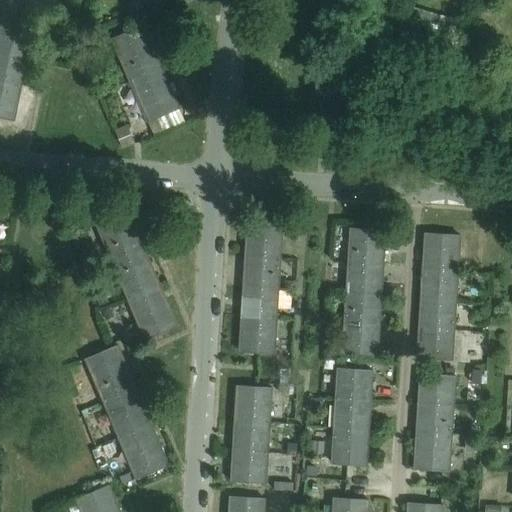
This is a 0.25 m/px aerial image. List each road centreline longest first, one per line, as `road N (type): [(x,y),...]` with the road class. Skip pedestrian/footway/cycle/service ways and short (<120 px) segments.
road 1 (residential): [(196,511),(216,180)]
road 2 (residential): [(397,511),(417,193)]
road 3 (residential): [(0,163),(216,180)]
road 4 (residential): [(216,180),(417,193)]
road 5 (residential): [(216,180),(236,0)]
